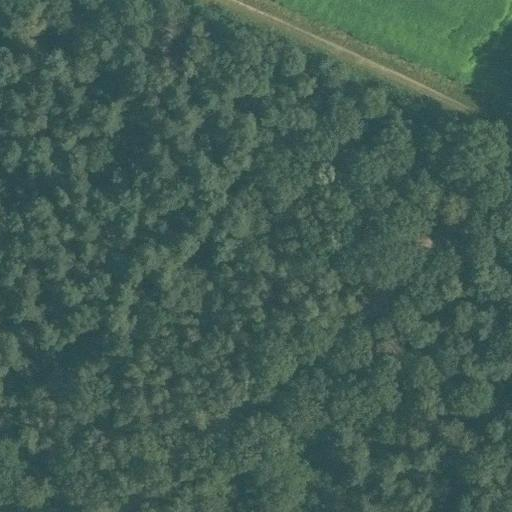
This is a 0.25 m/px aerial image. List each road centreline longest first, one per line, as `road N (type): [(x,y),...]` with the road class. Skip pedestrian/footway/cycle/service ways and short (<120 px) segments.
road 1 (track): [(107,511),(378,286)]
road 2 (track): [(511,125),(219,0)]
road 3 (track): [(378,286),(511,455)]
road 4 (track): [(378,286),(511,178)]
